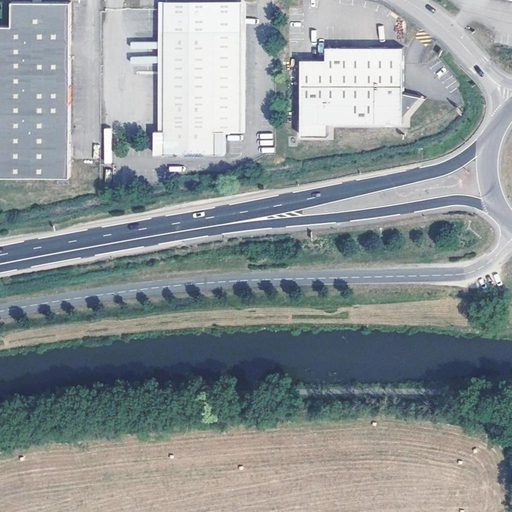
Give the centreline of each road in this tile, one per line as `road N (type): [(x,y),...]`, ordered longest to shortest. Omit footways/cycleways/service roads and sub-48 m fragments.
road 1 (tertiary): [(511,241),(469,273),(175,285),(0,312)]
road 2 (primary): [(489,142),(441,170),(224,223)]
road 3 (primary): [(224,223),(458,201),(499,211)]
road 4 (primary): [(0,260),(224,223)]
